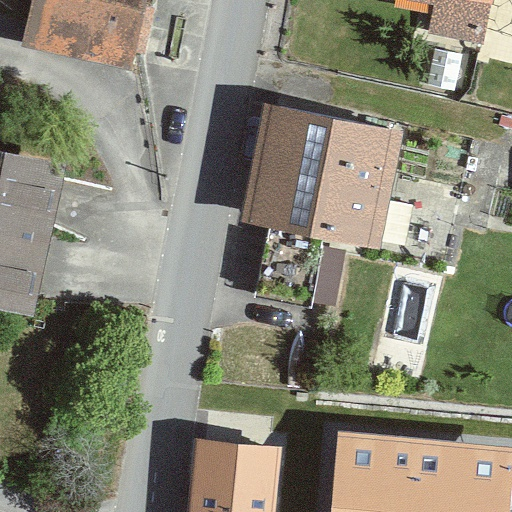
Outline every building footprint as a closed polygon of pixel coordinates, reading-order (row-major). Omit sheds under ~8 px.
[(142,0),(36,0),(27,47),(129,67),(142,0)] [(404,130),(265,101),(241,220),(380,248),(404,130)] [(68,163),(0,148),(0,308),(36,316),(68,163)] [(511,511),(511,442),(338,429),(331,511),(511,511)] [(267,511),(273,451),(202,444),(195,511),(267,511)]
